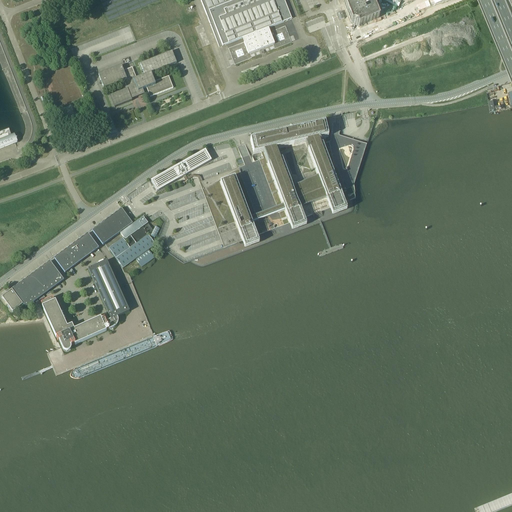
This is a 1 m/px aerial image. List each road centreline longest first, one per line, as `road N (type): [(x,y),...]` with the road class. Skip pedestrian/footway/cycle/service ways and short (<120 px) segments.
road 1 (unclassified): [(88,216),(195,144),(371,103)]
road 2 (unclassified): [(371,103),(448,95),(511,68)]
